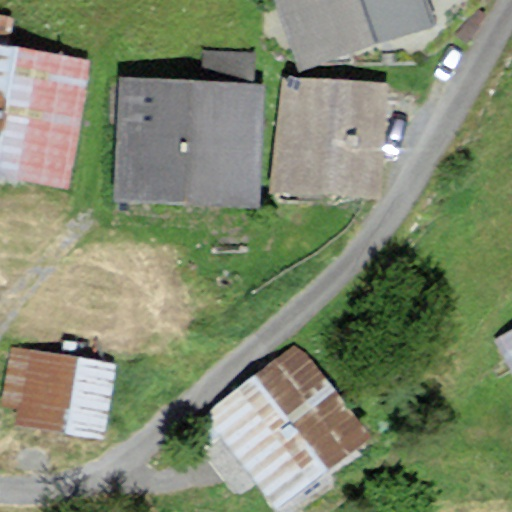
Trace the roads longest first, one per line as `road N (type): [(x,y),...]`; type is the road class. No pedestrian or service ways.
road 1 (unclassified): [(508,0),(422,151),(334,274),(117,458),(52,492),(0,492)]
road 2 (track): [(83,216),(0,315)]
